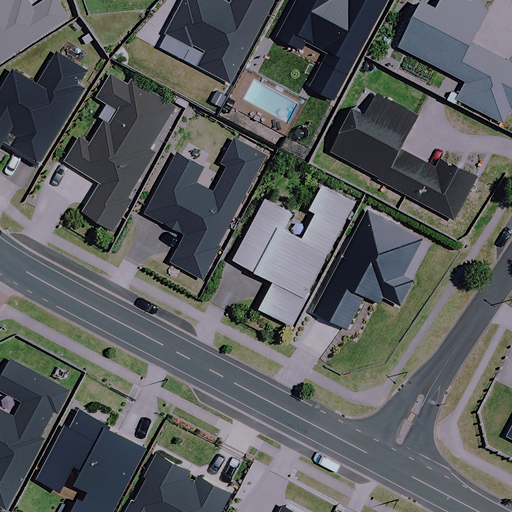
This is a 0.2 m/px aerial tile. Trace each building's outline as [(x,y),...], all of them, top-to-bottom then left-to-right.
[(15,0),(13,1),(12,0),(0,0),(0,60),(67,17),(66,16),(55,0),(46,0),(32,9),(26,0),(15,0)] [(231,0),(229,5),(219,0),(183,0),(165,34),(203,54),(196,67),(229,84),(272,0),(231,0)] [(295,0),(276,38),(300,50),(304,42),(327,54),(309,89),(332,101),(384,0),(295,0)] [(438,0),(433,11),(417,3),(395,46),(465,82),(456,99),(503,123),(511,105),(511,64),(469,42),(485,11),(463,0),(438,0)] [(0,88),(0,145),(3,140),(40,161),(83,89),(77,85),(84,72),(54,54),(35,86),(10,71),(0,88)] [(127,85),(110,75),(96,98),(117,110),(108,124),(103,120),(89,143),(76,135),(60,161),(98,184),(81,213),(111,232),(131,199),(126,196),(153,153),(147,149),(173,106),(131,80),(127,85)] [(415,116),(375,95),(362,118),(349,111),(329,150),(377,175),(375,179),(453,219),(474,177),(440,160),(435,169),(398,150),(415,116)] [(170,262),(201,279),(219,247),(216,246),(266,155),(234,138),(220,165),(226,168),(212,193),(195,184),(203,169),(176,154),(143,213),(184,235),(170,262)] [(258,309),(289,326),(355,206),(320,187),(308,210),(314,214),(299,242),(281,232),(290,215),(265,202),(232,262),(272,284),(258,309)] [(369,211),(313,313),(345,331),(362,298),(377,305),(382,296),(399,306),(413,281),(401,275),(421,239),(369,211)] [(73,385),(16,355),(0,385),(25,398),(19,411),(0,401),(0,497),(11,503),(48,434),(44,432),(58,406),(61,408),(73,385)] [(113,511),(152,439),(83,404),(73,423),(69,421),(41,474),(65,486),(72,472),(91,482),(75,511),(113,511)] [(194,466),(161,448),(148,474),(151,475),(138,499),(135,497),(127,511),(221,511),(235,487),(204,471),(200,479),(190,474),(194,466)] [(308,511),(289,502),(283,511),(308,511)]
